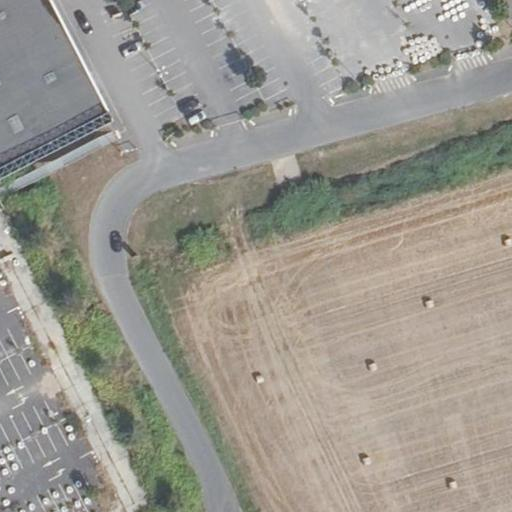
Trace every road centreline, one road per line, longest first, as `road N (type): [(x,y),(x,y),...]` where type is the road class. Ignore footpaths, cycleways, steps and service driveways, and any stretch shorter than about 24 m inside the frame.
road 1 (unclassified): [(232,511),(112,274),(105,232),(117,196),(166,168),(511,71)]
road 2 (unknown): [(0,46),(105,232)]
